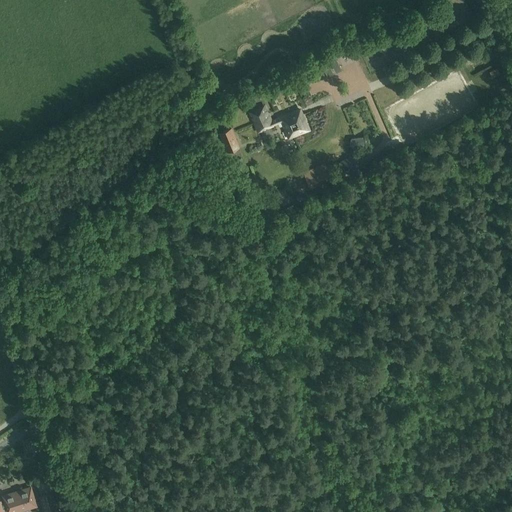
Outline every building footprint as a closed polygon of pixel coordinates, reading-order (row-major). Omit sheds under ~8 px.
[(331,66),(323,69),(333,91),(340,87),(331,66)] [(271,121),(265,106),(250,112),(257,130),(282,120),(289,137),(308,128),(300,108),(288,114),(288,113),(280,116),(280,117),(271,121)] [(220,133),(227,151),(238,147),(231,128),(220,133)] [(253,129),(246,133),(252,143),(259,139),(253,129)] [(282,132),(278,137),(284,141),(288,136),(282,132)] [(364,138),(351,139),(350,143),(353,147),(365,144),(364,138)] [(292,141),(287,143),(291,151),(296,148),(292,141)] [(345,159),(340,162),(344,170),(349,167),(345,159)] [(329,179),(325,170),(306,178),(311,188),(329,179)] [(20,491),(17,492),(3,497),(5,502),(1,503),(0,501),(0,511),(3,511),(3,509),(7,508),(7,511),(13,511),(36,505),(31,487),(20,490),(20,491)] [(58,511),(57,510),(52,493),(40,496),(45,511),(58,511)]
